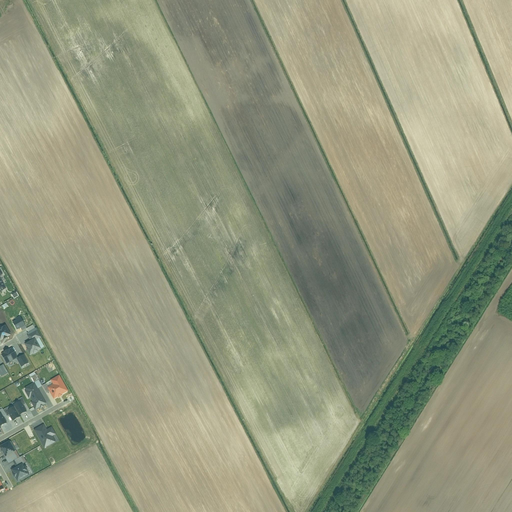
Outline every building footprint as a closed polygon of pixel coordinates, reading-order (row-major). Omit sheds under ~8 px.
[(20,317),(15,320),(16,321),(13,323),(17,331),(21,329),(22,331),(26,328),(20,317)] [(6,327),(0,330),(0,340),(1,342),(11,336),(6,327)] [(35,340),(26,345),(31,354),(40,349),(35,340)] [(18,358),(12,349),(2,355),(7,364),(18,358)] [(68,391),(59,376),(51,381),(53,385),(48,388),(54,399),(68,391)] [(46,404),(34,383),(25,388),(26,391),(25,392),(29,399),(30,398),(36,409),(46,404)] [(27,412),(21,402),(14,406),(14,407),(7,411),(13,421),(20,417),(19,416),(27,412)] [(45,425),(34,431),(44,449),(56,443),(52,437),(55,435),(51,428),(48,429),(45,425)] [(15,453),(9,442),(0,447),(6,458),(15,453)] [(22,465),(12,471),(18,481),(28,475),(22,465)]
